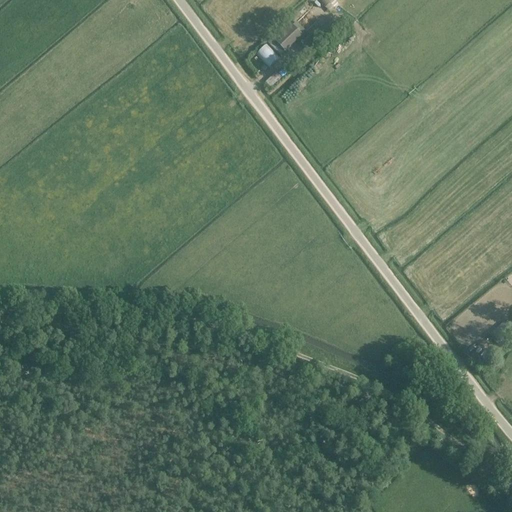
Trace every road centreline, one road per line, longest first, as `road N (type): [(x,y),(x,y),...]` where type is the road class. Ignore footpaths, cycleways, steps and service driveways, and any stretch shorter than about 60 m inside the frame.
road 1 (track): [(511,487),(353,376),(203,320),(0,308)]
road 2 (unclassified): [(511,432),(178,0)]
